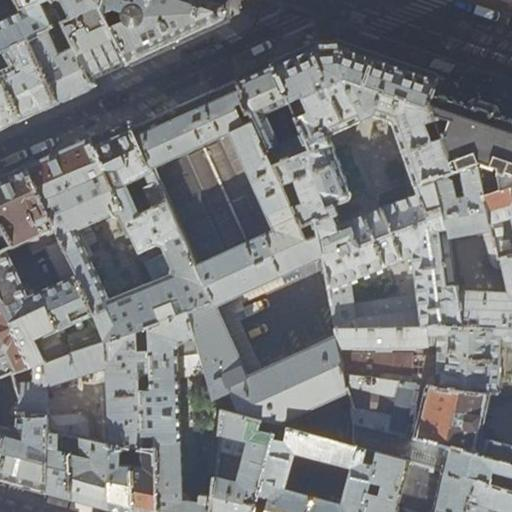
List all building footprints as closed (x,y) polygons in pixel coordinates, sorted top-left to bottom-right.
[(0,0),(0,53),(49,32),(49,30),(64,23),(52,0),(0,0)] [(52,0),(64,23),(100,7),(102,0),(52,0)] [(211,0),(102,0),(100,7),(129,64),(175,43),(226,20),(225,5),(211,0)] [(110,74),(129,64),(100,7),(64,23),(94,82),(110,74)] [(0,131),(12,126),(76,97),(97,88),(94,82),(64,23),(49,30),(49,32),(0,53),(0,131)] [(449,236),(435,180),(455,172),(431,103),(440,77),(384,58),(341,44),(316,45),(296,54),(273,65),(310,150),(274,165),(283,184),(293,180),(302,202),(293,206),(302,226),(316,220),(322,258),(335,330),(438,328),(463,329),(458,292),(449,236)] [(254,73),(236,81),(274,165),(310,150),(273,65),(254,73)] [(511,101),(487,93),(440,77),(431,103),(455,172),(477,165),(481,178),(499,177),(502,190),(511,186),(511,101)] [(156,118),(133,128),(167,203),(212,304),(188,312),(206,375),(211,395),(213,402),(232,394),(243,418),(263,423),(288,429),(334,442),(353,435),(353,426),(353,423),(345,377),(338,350),(336,338),(248,378),(215,307),(322,258),(316,220),(302,226),(293,206),(283,184),(274,165),(236,81),(209,94),(156,118)] [(167,203),(133,128),(130,121),(108,132),(90,140),(122,210),(127,220),(167,203)] [(59,154),(29,167),(56,230),(108,341),(149,327),(188,312),(212,304),(167,203),(127,220),(140,251),(162,242),(166,252),(145,261),(153,281),(151,282),(151,283),(133,290),(132,290),(130,291),(112,299),(111,299),(109,299),(96,270),(106,265),(109,261),(104,251),(99,250),(88,254),(78,231),(122,210),(90,140),(59,154)] [(511,255),(498,259),(493,236),(491,236),(484,197),(485,196),(481,178),(477,165),(455,172),(435,180),(449,236),(483,231),(490,261),(492,264),(494,267),(498,269),(503,269),(508,293),(458,292),(463,329),(511,329),(511,255)] [(0,180),(0,223),(11,248),(12,250),(27,242),(56,230),(29,167),(23,170),(8,177),(0,180)] [(511,186),(502,190),(485,196),(484,197),(491,236),(493,236),(498,259),(511,255),(511,186)] [(0,253),(8,250),(11,248),(0,223),(0,253)] [(29,297),(8,250),(0,253),(0,297),(32,367),(108,341),(56,230),(27,242),(33,255),(48,249),(63,282),(29,297)] [(32,367),(0,297),(0,378),(5,377),(14,373),(32,367)] [(203,511),(206,495),(216,412),(213,402),(211,395),(195,397),(200,494),(199,502),(190,501),(189,498),(187,495),(183,494),(183,488),(186,488),(186,480),(183,480),(180,378),(206,375),(188,312),(149,327),(152,391),(142,392),(144,448),(157,449),(159,511),(203,511)] [(90,504),(110,510),(110,446),(109,444),(93,441),(93,426),(89,426),(89,420),(82,414),(49,416),(47,387),(107,369),(112,446),(132,447),(144,448),(142,392),(152,391),(149,327),(108,341),(32,367),(14,373),(21,399),(18,419),(48,416),(46,492),(57,495),(90,504)] [(511,329),(463,329),(438,328),(335,330),(336,338),(338,350),(377,350),(378,351),(390,351),(397,350),(415,349),(415,347),(427,347),(427,373),(429,375),(436,375),(436,388),(489,395),(511,396),(511,329)] [(356,355),(358,378),(411,385),(410,356),(356,355)] [(0,479),(2,480),(46,492),(48,416),(18,419),(21,399),(14,373),(5,377),(3,428),(0,427),(0,479)] [(353,423),(511,465),(511,446),(491,440),(478,441),(489,395),(436,388),(411,385),(358,378),(345,377),(353,423)] [(216,479),(214,496),(211,511),(254,511),(274,439),(275,434),(261,430),(263,423),(243,418),(224,414),(219,451),(246,458),(238,484),(216,479)] [(511,465),(353,423),(353,426),(353,435),(353,449),(366,451),(377,453),(474,480),(501,488),(505,474),(511,475),(511,465)] [(284,441),(274,439),(254,511),(362,511),(376,458),(365,455),(366,451),(353,449),(334,442),(288,429),(284,441)] [(118,511),(134,511),(132,447),(112,446),(110,446),(110,510),(118,511)] [(159,511),(157,449),(144,448),(132,447),(134,511),(159,511)] [(466,511),(474,480),(377,453),(376,458),(362,511),(466,511)] [(511,511),(511,490),(501,488),(474,480),(466,511),(511,511)] [(211,511),(214,496),(206,495),(203,511),(211,511)]
